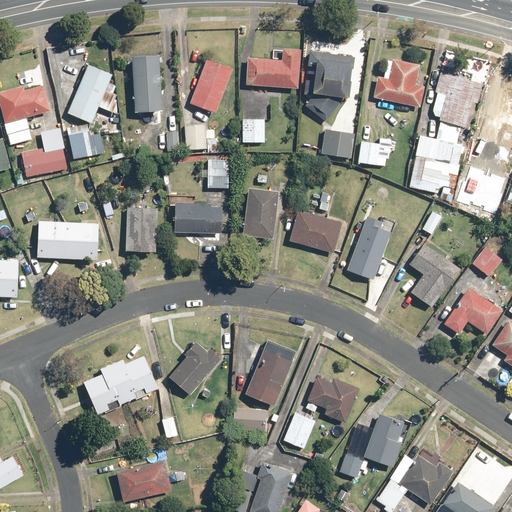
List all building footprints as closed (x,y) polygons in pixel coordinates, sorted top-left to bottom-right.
[(326,122),(345,98),(348,98),(354,56),(309,51),(304,93),(314,94),(305,105),(326,122)] [(161,109),(158,55),(133,56),(136,110),(161,109)] [(249,57),(247,83),(296,87),(298,61),(249,57)] [(191,103),(217,112),(233,69),(206,59),(191,103)] [(425,85),(415,83),(419,64),(393,59),(389,77),(378,75),(373,97),(420,107),(425,85)] [(89,66),(67,111),(90,122),(112,77),(89,66)] [(434,92),(447,95),(441,120),(466,126),(472,102),(477,103),(483,84),(440,72),(434,92)] [(0,96),(0,97),(6,121),(47,110),(41,86),(0,96)] [(511,143),(511,90),(508,89),(484,141),(508,152),(511,143)] [(265,120),(244,119),(243,141),(264,142),(265,120)] [(26,121),(9,127),(13,142),(30,137),(26,121)] [(185,127),(187,148),(207,147),(205,125),(185,127)] [(180,130),(167,129),(166,151),(179,152),(180,130)] [(71,134),(75,157),(100,153),(96,130),(71,134)] [(325,130),(322,153),(350,157),(353,134),(325,130)] [(461,145),(422,137),(412,186),(450,195),(461,145)] [(3,141),(0,141),(0,170),(9,168),(3,141)] [(363,143),(360,162),(384,166),(387,147),(363,143)] [(23,156),(28,176),(64,167),(60,148),(23,156)] [(505,163),(470,152),(460,191),(493,200),(505,163)] [(229,162),(209,161),(208,188),(228,188),(229,162)] [(268,173),(257,172),(256,183),(267,184),(268,173)] [(278,190),(247,188),(243,235),(274,237),(278,190)] [(332,201),(319,199),(318,211),(331,212),(332,201)] [(88,201),(77,203),(79,214),(90,212),(88,201)] [(175,204),(174,232),(219,233),(220,206),(175,204)] [(21,212),(27,223),(39,217),(34,206),(21,212)] [(347,209),(336,206),(333,218),(344,221),(347,209)] [(6,207),(0,209),(0,223),(10,220),(6,207)] [(127,249),(155,250),(157,210),(130,208),(127,249)] [(434,211),(422,229),(431,234),(443,216),(434,211)] [(299,213),(291,241),(332,253),(341,225),(299,213)] [(99,225),(38,222),(36,253),(97,256),(99,225)] [(391,254),(392,252),(393,249),(399,233),(386,228),(380,243),(357,231),(344,258),(380,276),(391,254)] [(421,276),(409,292),(432,308),(459,271),(453,267),(454,265),(423,243),(407,266),(421,276)] [(486,247),(473,264),(488,275),(501,259),(486,247)] [(16,260),(0,260),(0,294),(16,294),(16,260)] [(479,271),(471,265),(458,283),(467,289),(479,271)] [(455,313),(448,326),(461,333),(468,321),(488,333),(503,310),(469,289),(455,313)] [(511,322),(509,321),(493,345),(508,355),(504,362),(511,366),(511,322)] [(171,376),(192,391),(218,356),(197,341),(171,376)] [(248,394),(274,403),(290,357),(264,348),(248,394)] [(85,379),(100,412),(156,387),(142,354),(85,379)] [(355,388),(320,377),(309,410),(344,421),(355,388)] [(215,390),(203,385),(199,395),(211,401),(215,390)] [(233,408),(232,428),(265,430),(266,409),(233,408)] [(294,411),(282,439),(303,448),(314,419),(294,411)] [(360,426),(353,452),(393,464),(400,438),(397,437),(402,420),(379,413),(374,430),(360,426)] [(174,415),(161,419),(166,438),(180,433),(174,415)] [(0,485),(7,482),(9,481),(22,473),(11,454),(0,460),(0,485)] [(420,454),(400,482),(427,501),(447,473),(420,454)] [(122,466),(129,500),(168,492),(161,458),(122,466)] [(247,511),(277,511),(290,471),(262,463),(247,511)] [(186,472),(175,473),(176,483),(187,483),(186,472)] [(458,483),(444,503),(456,511),(489,511),(493,507),(458,483)] [(307,499),(298,511),(320,511),(319,511),(321,508),(307,499)]
